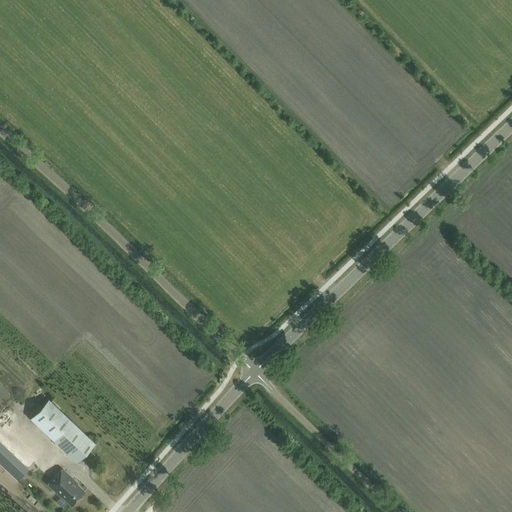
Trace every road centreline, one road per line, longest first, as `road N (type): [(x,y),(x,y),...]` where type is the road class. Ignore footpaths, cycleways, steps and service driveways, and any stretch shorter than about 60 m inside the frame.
road 1 (tertiary): [(254,371),(511,128)]
road 2 (unclassified): [(254,371),(0,128)]
road 3 (unclassified): [(398,511),(254,371)]
road 4 (tertiary): [(129,511),(254,371)]
